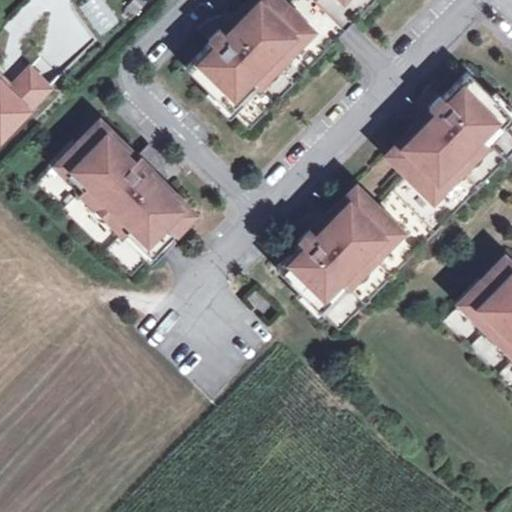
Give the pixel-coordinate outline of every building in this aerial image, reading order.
[(103,0),(86,0),(78,6),(100,36),(119,21),(103,0)] [(251,0),(237,15),(228,24),(221,17),(218,18),(205,24),(197,31),(210,43),(184,69),(248,131),(326,51),(274,0),(251,0)] [(345,0),(361,15),(376,0),(345,0)] [(221,17),(228,24),(237,15),(233,15),(229,15),(225,16),(222,17),(221,17)] [(37,100),(48,89),(28,70),(18,81),(37,100)] [(415,111),(423,118),(414,127),(388,153),(452,216),(511,153),(511,117),(466,73),(441,99),(428,86),(421,95),(415,111)] [(0,86),(6,92),(9,89),(0,80),(0,86)] [(0,127),(6,132),(37,100),(18,81),(9,89),(6,92),(0,86),(0,127)] [(414,123),(414,127),(423,118),(415,111),(415,112),(414,116),(414,120),(414,123)] [(36,186),(130,278),(193,214),(166,188),(155,177),(162,169),(158,159),(148,146),(136,159),(98,122),(36,186)] [(162,169),(155,177),(166,188),(166,182),(165,179),(164,174),(163,170),(162,169)] [(327,216),(318,225),(311,217),(308,218),(295,224),(287,231),(300,244),(275,269),(339,332),(417,252),(353,189),(327,216)] [(311,217),(318,225),(327,216),(323,215),(319,216),(315,217),(312,217),(311,217)] [(442,323),(511,391),(511,266),(505,260),(442,323)]
